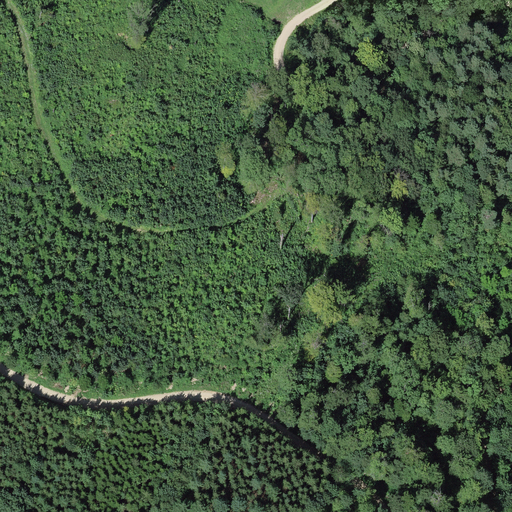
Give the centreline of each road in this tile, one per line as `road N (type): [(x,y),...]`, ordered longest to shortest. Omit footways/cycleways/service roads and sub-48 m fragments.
road 1 (track): [(5,0),(21,27),(35,101),(71,190),(94,213),(153,232),(234,222),(271,203),(367,118),(408,48)]
road 2 (track): [(0,368),(71,404),(186,397),(246,408),(349,481),(378,511)]
road 3 (track): [(511,4),(472,8),(347,86),(317,94),(281,77),(275,53),(284,30),(332,0)]
road 4 (track): [(490,511),(481,431),(488,405),(511,375)]
